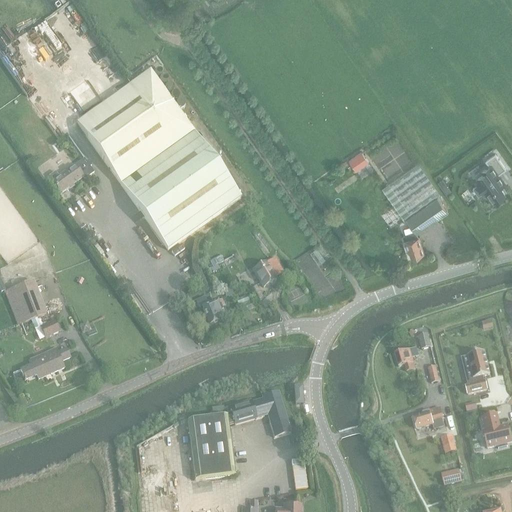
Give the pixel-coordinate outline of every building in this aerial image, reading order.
[(162,71),(161,71),(161,70),(160,70),(159,70),(159,69),(158,69),(157,69),(156,70),(155,70),(155,71),(154,72),(154,73),(154,74),(154,75),(154,76),(155,76),(155,77),(156,77),(157,78),(158,78),(159,78),(160,78),(161,77),(162,76),(162,75),(162,74),(162,73),(162,72),(162,71)] [(167,251),(241,199),(195,133),(151,72),(77,124),(121,186),(167,251)] [(167,79),(167,78),(166,78),(165,77),(164,77),(163,77),(162,77),(161,78),(160,79),(160,80),(159,81),(159,82),(160,83),(160,84),(161,85),(162,86),(163,86),(164,86),(165,86),(166,86),(166,85),(167,85),(168,84),(168,83),(168,82),(168,81),(168,80),(167,79)] [(173,87),(172,86),(171,86),(170,85),(169,85),(168,85),(167,86),(166,86),(166,87),(165,87),(165,88),(165,89),(165,90),(165,91),(165,92),(166,92),(166,93),(167,93),(168,94),(169,94),(170,94),(171,94),(171,93),(172,93),(173,92),(173,91),(174,91),(174,90),(174,89),(173,88),(173,87)] [(179,94),(178,94),(178,93),(177,93),(176,93),(175,92),(174,93),(173,93),(172,94),(171,94),(171,95),(171,96),(170,96),(170,97),(170,98),(171,99),(171,100),(172,101),(173,101),(173,102),(174,102),(175,102),(176,102),(177,102),(177,101),(178,101),(179,101),(179,100),(179,99),(180,98),(180,97),(180,96),(179,95),(179,94)] [(184,103),(184,102),(183,102),(182,101),(181,101),(180,101),(179,102),(178,102),(177,103),(177,104),(177,105),(177,106),(177,107),(177,108),(178,109),(179,109),(180,110),(181,110),(182,110),(183,109),(184,108),(185,107),(185,106),(185,105),(185,104),(184,103)] [(35,149),(26,155),(31,162),(40,156),(35,149)] [(362,152),(349,161),(356,171),(369,162),(362,152)] [(486,191),(494,202),(505,194),(499,187),(505,183),(498,174),(506,169),(495,155),(486,161),(490,167),(483,172),(484,175),(478,179),(480,182),(478,184),(484,193),(486,191)] [(86,163),(83,159),(59,177),(55,172),(49,177),(61,194),(83,178),(84,180),(93,174),(89,168),(91,167),(91,165),(88,161),(86,163)] [(404,230),(407,240),(404,241),(403,242),(406,251),(409,250),(411,257),(424,253),(419,237),(417,237),(416,234),(437,219),(455,245),(467,236),(449,211),(447,212),(437,199),(441,196),(419,164),(382,191),(404,221),(406,219),(412,227),(404,230)] [(442,179),(438,182),(446,195),(451,191),(442,179)] [(318,265),(325,260),(317,248),(310,253),(318,265)] [(213,267),(224,261),(220,255),(210,261),(213,267)] [(275,279),(284,274),(275,259),(253,271),(263,289),(276,281),(275,279)] [(18,326),(46,315),(33,282),(5,293),(18,326)] [(226,298),(233,296),(231,288),(224,290),(226,298)] [(218,302),(208,306),(205,298),(196,302),(199,309),(202,308),(209,326),(219,322),(219,321),(225,318),(221,308),(225,307),(222,301),(218,303),(218,302)] [(45,338),(59,333),(55,322),(41,328),(45,338)] [(422,350),(430,348),(427,335),(419,337),(422,350)] [(61,363),(70,359),(65,349),(57,352),(56,349),(29,361),(32,366),(21,371),(25,381),(36,376),(38,380),(64,369),(61,363)] [(416,349),(394,356),(398,368),(405,366),(407,373),(416,370),(412,359),(418,357),(416,349)] [(490,376),(484,353),(468,357),(473,380),(475,379),(476,384),(466,387),(468,396),(487,391),(485,382),(484,383),(483,378),(490,376)] [(431,384),(439,382),(435,367),(428,369),(431,384)] [(295,406),(303,405),(302,387),(294,388),(295,406)] [(224,408),(212,409),(213,419),(228,417),(229,427),(235,425),(235,426),(238,425),(241,424),(246,423),(250,421),(256,419),(260,418),(268,416),(274,439),(291,434),(288,424),(279,393),(263,398),(263,400),(252,403),(251,401),(224,409),(224,408)] [(475,404),(466,406),(467,412),(477,410),(475,404)] [(443,422),(442,418),(439,410),(430,412),(428,412),(423,414),(422,416),(413,419),(417,431),(433,426),(434,431),(444,428),(442,422),(443,422)] [(488,450),(498,448),(499,450),(507,448),(507,445),(511,444),(508,427),(500,429),(497,417),(483,420),(486,433),(484,433),(488,450)] [(445,456),(457,452),(453,437),(441,440),(445,456)] [(303,460),(291,462),(295,491),(307,490),(303,460)] [(448,474),(447,474),(450,486),(451,485),(464,482),(468,481),(465,470),(461,471),(448,474)] [(251,509),(243,509),(242,511),(257,511),(258,502),(251,502),(251,509)]
